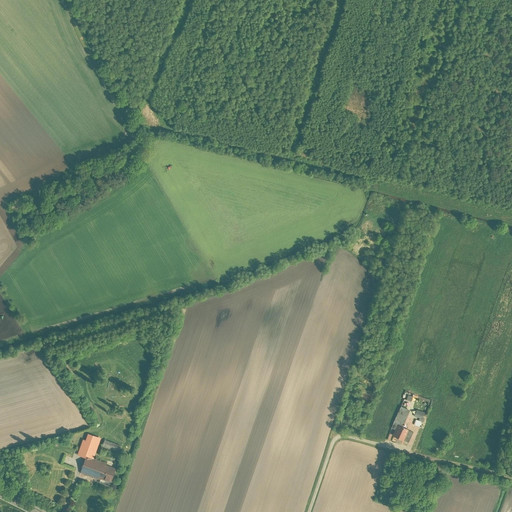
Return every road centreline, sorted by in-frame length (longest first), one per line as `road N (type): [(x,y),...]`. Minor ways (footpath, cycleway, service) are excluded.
road 1 (residential): [(309,511),(339,435),(411,452)]
road 2 (track): [(82,0),(148,117)]
